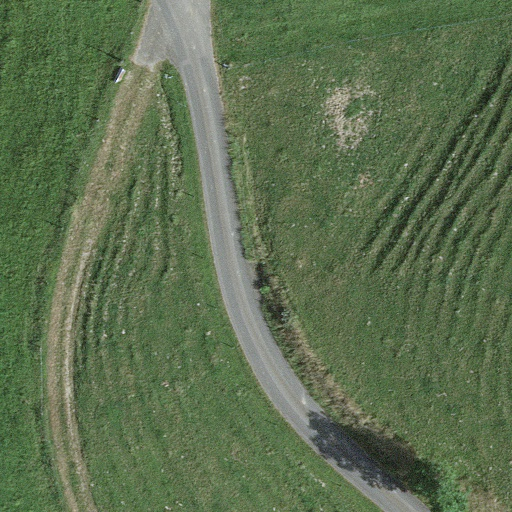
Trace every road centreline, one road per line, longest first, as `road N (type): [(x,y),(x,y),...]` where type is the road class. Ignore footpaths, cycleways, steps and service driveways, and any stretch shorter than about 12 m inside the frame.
road 1 (unclassified): [(177,0),(200,74),(234,284),(255,337),(309,419),(407,511)]
road 2 (track): [(83,511),(62,413),(64,292),(167,0)]
